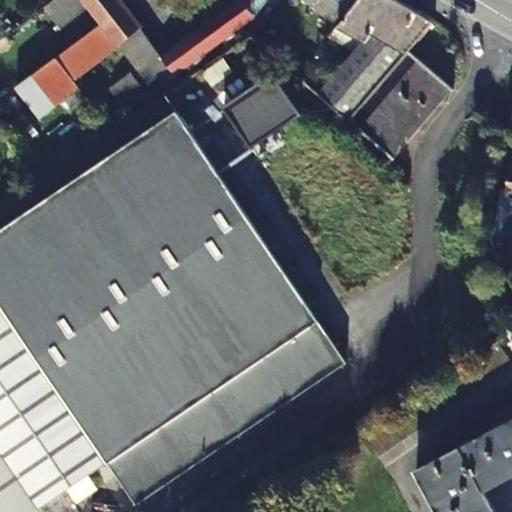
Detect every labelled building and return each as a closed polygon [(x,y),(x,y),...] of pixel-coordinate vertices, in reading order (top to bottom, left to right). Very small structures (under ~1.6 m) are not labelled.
[(76,0),(96,22),(116,44),(135,64),(155,86),(253,17),(266,0),(230,0),(159,52),(113,0),(76,0)] [(297,0),(333,30),(358,0),(297,0)] [(320,90),(361,126),(420,59),(407,49),(422,32),(433,20),(397,0),(358,0),(333,30),(359,44),(320,90)] [(95,63),(116,44),(96,22),(76,41),(95,63)] [(235,54),(243,64),(270,45),(254,31),(214,57),(219,64),(235,54)] [(310,65),(316,59),(309,53),(303,60),(310,65)] [(361,126),(396,156),(455,85),(420,59),(361,126)] [(108,129),(103,121),(155,86),(135,64),(47,128),(67,157),(108,129)] [(275,72),(231,103),(257,142),(301,112),(275,72)] [(108,129),(161,93),(155,86),(103,121),(108,129)] [(347,362),(180,105),(0,227),(0,294),(14,315),(113,460),(140,500),(347,362)] [(511,234),(511,187),(504,186),(493,231),(511,234)] [(0,511),(35,511),(113,460),(14,315),(0,294),(0,511)] [(378,456),(384,452),(511,364),(511,358),(500,339),(386,417),(364,432),(378,456)] [(497,511),(485,489),(511,474),(511,419),(420,469),(443,511),(497,511)]
